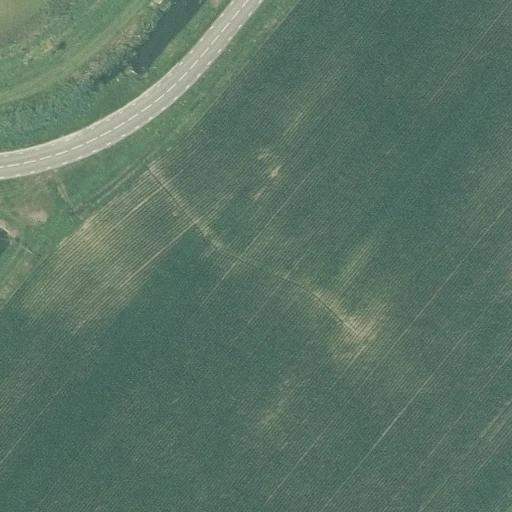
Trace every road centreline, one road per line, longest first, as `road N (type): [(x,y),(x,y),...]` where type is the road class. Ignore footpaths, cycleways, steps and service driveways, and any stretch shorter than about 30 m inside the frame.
road 1 (tertiary): [(247,0),(177,86),(106,136),(0,168)]
road 2 (track): [(28,162),(41,223),(0,274)]
